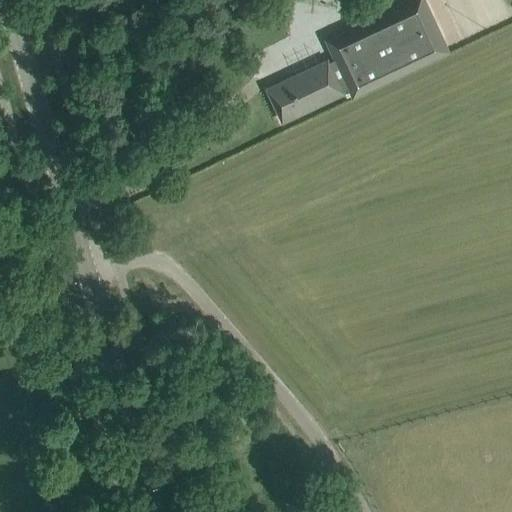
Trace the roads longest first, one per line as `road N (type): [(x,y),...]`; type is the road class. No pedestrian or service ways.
road 1 (unclassified): [(347,511),(321,461),(157,266),(131,261),(86,274)]
road 2 (tertiary): [(86,274),(10,0)]
road 3 (tertiary): [(148,511),(86,274)]
